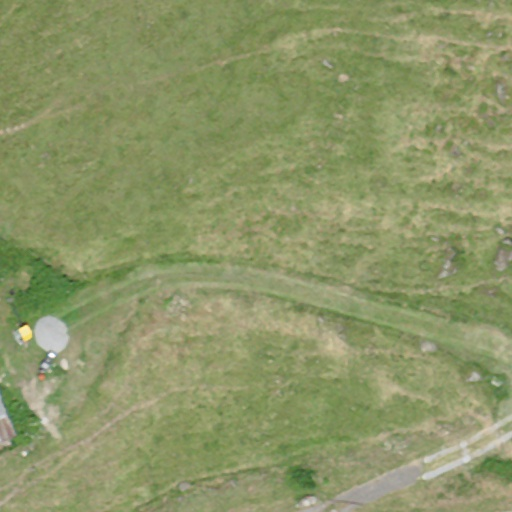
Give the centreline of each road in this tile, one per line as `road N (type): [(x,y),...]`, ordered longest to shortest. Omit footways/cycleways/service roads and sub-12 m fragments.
road 1 (track): [(21,372),(36,333),(151,280),(205,272),(511,348)]
road 2 (track): [(511,421),(328,511)]
